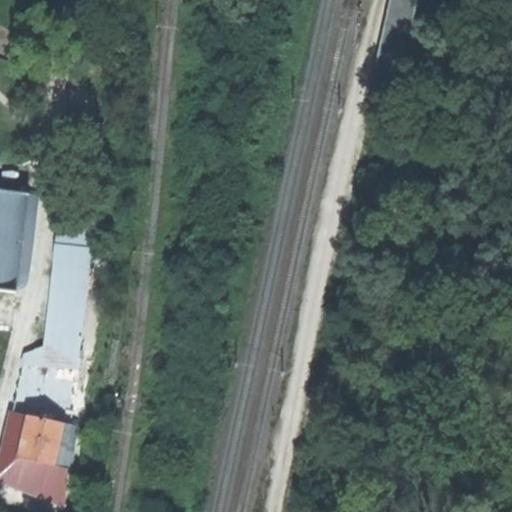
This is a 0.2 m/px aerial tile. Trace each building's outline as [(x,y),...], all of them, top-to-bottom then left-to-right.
[(439,3),(426,0),(393,0),(373,89),(417,99),(439,3)] [(80,131),(77,155),(98,157),(100,133),(80,131)] [(61,178),(96,181),(98,157),(77,155),(64,153),(61,178)] [(0,291),(15,293),(27,195),(0,191),(0,291)] [(45,367),(76,370),(94,203),(63,199),(45,367)] [(2,452),(19,456),(27,420),(11,417),(2,452)] [(19,459),(52,466),(61,425),(28,418),(27,420),(19,456),(19,459)] [(70,428),(61,425),(52,466),(60,468),(66,470),(70,428)] [(47,488),(52,466),(19,459),(19,456),(2,452),(0,460),(0,482),(44,502),(47,488)] [(52,466),(47,488),(65,493),(66,470),(60,468),(52,466)]
